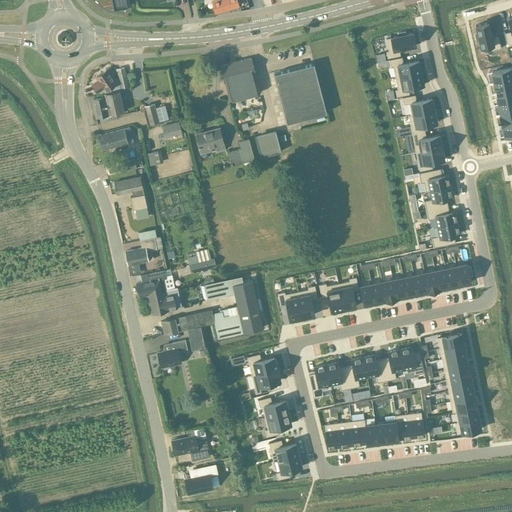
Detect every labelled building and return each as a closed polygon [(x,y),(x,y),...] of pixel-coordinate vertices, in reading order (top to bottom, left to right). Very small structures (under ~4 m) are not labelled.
[(97,0),(98,4),(103,7),(106,8),(110,9),(114,10),(117,11),(121,11),(124,11),(124,6),(128,5),(127,0),(97,0)] [(212,0),(215,13),(239,7),(236,0),(212,0)] [(477,32),(475,33),(477,40),(479,40),(482,52),(495,49),(492,36),(488,22),(476,25),(477,32)] [(398,35),(386,38),(389,50),(386,50),(388,57),(400,55),(399,48),(416,45),(413,32),(406,34),(405,31),(398,33),(398,35)] [(498,35),(492,36),(495,49),(501,47),(498,35)] [(402,56),(389,59),(390,65),(391,66),(393,65),(395,77),(421,72),(419,59),(403,62),(402,56)] [(251,57),(220,66),(229,100),(260,92),(251,57)] [(326,112),(314,63),(274,73),(287,122),(326,112)] [(129,86),(124,67),(116,69),(118,77),(113,78),(107,69),(96,77),(98,80),(92,84),(97,92),(103,88),(105,90),(113,85),(114,89),(129,86)] [(511,67),(492,71),(494,82),(511,78),(511,67)] [(398,88),(395,89),(397,96),(409,93),(408,87),(424,84),(421,72),(395,77),(398,88)] [(511,78),(494,82),(496,93),(511,89),(511,78)] [(111,91),(116,113),(124,111),(124,110),(127,109),(125,97),(121,98),(119,89),(111,91)] [(511,89),(496,93),(498,104),(511,100),(511,89)] [(116,113),(111,91),(104,93),(104,97),(92,100),(96,117),(116,113)] [(415,94),(402,96),(404,104),(408,103),(411,114),(434,109),(432,97),(416,100),(415,94)] [(511,100),(498,104),(500,114),(511,111),(511,100)] [(156,107),(154,103),(144,106),(149,124),(159,121),(169,118),(165,105),(156,107)] [(411,114),(408,114),(412,133),(425,130),(424,124),(437,122),(434,109),(411,114)] [(500,114),(502,125),(511,122),(511,111),(500,114)] [(182,133),(179,121),(162,125),(165,138),(182,133)] [(511,122),(502,125),(505,136),(511,134),(511,122)] [(135,144),(130,127),(98,135),(102,150),(115,146),(116,149),(135,144)] [(225,148),(219,127),(196,133),(200,150),(215,146),(216,151),(225,148)] [(281,151),(275,130),(256,135),(261,156),(281,151)] [(425,130),(412,133),(412,134),(416,150),(416,151),(443,146),(441,139),(440,139),(439,134),(426,136),(425,130)] [(241,148),(244,161),(254,159),(249,138),(239,141),(240,148),(241,148)] [(443,146),(416,151),(420,170),(432,167),(431,161),(444,158),(443,153),(444,153),(443,146)] [(232,165),(244,161),(241,148),(240,148),(228,151),(232,165)] [(160,149),(146,152),(149,164),(163,161),(160,149)] [(136,168),(134,159),(119,163),(121,172),(136,168)] [(440,167),(418,172),(419,175),(420,182),(424,181),(425,191),(426,191),(430,190),(430,189),(450,185),(447,174),(442,175),(440,167)] [(140,176),(115,182),(117,194),(132,190),(133,196),(130,197),(133,209),(135,209),(137,219),(149,216),(147,206),(140,176)] [(427,199),(424,200),(426,209),(448,205),(447,198),(452,197),(450,185),(430,189),(430,190),(426,191),(427,199)] [(448,205),(426,209),(428,219),(429,218),(436,217),(437,225),(438,226),(457,222),(455,210),(449,211),(448,205)] [(437,235),(432,236),(434,246),(455,242),(454,235),(459,234),(457,222),(438,226),(437,225),(435,226),(437,235)] [(125,251),(128,264),(153,259),(152,250),(157,249),(155,237),(140,240),(141,248),(125,251)] [(191,272),(216,265),(214,257),(189,263),(191,272)] [(467,262),(456,265),(460,283),(471,281),(467,262)] [(456,265),(445,267),(449,286),(460,283),(456,265)] [(445,267),(435,269),(439,288),(449,286),(445,267)] [(139,296),(148,294),(160,291),(167,290),(166,289),(164,278),(167,278),(165,269),(140,275),(142,281),(136,283),(139,296)] [(435,269),(424,271),(428,290),(427,290),(428,291),(439,288),(435,269)] [(424,271),(413,274),(417,292),(427,290),(428,290),(424,271)] [(413,274),(403,276),(407,295),(417,292),(413,274)] [(212,309),(161,320),(164,333),(194,327),(194,326),(214,322),(218,338),(263,327),(253,279),(243,282),(242,275),(203,284),(207,298),(234,292),(239,312),(223,316),(222,311),(213,313),(212,309)] [(349,280),(338,282),(343,308),(356,305),(352,290),(359,288),(356,276),(349,277),(349,280)] [(403,276),(392,278),(396,297),(397,297),(407,295),(403,276)] [(392,278),(382,280),(385,299),(385,300),(397,297),(396,297),(392,278)] [(382,280),(371,282),(375,301),(385,299),(382,280)] [(326,282),(319,284),(322,296),(328,295),(331,310),(343,308),(338,282),(326,284),(326,282)] [(371,282),(360,285),(364,303),(375,301),(371,282)] [(308,288),(297,291),(302,316),(314,314),(311,298),(317,297),(315,284),(308,286),(308,288)] [(153,314),(152,312),(168,308),(168,310),(169,310),(169,309),(179,307),(179,306),(178,307),(175,294),(178,293),(177,287),(166,289),(167,290),(160,291),(148,294),(152,314),(153,314)] [(285,291),(278,292),(280,305),(287,303),(290,319),(302,316),(297,291),(285,293),(285,291)] [(187,329),(190,342),(203,339),(200,326),(187,329)] [(461,332),(437,336),(439,348),(464,343),(461,332)] [(163,351),(157,352),(161,367),(181,362),(179,351),(187,349),(185,340),(172,343),(174,348),(163,351)] [(464,343),(439,348),(442,358),(466,353),(464,343)] [(411,346),(399,348),(403,368),(404,373),(413,371),(414,374),(424,372),(419,350),(412,351),(411,346)] [(389,356),(382,358),(387,379),(396,377),(395,370),(403,368),(399,348),(388,351),(389,356)] [(260,352),(247,356),(252,374),(278,367),(276,360),(275,361),(274,355),(261,359),(260,352)] [(374,353),(363,356),(367,375),(376,374),(377,381),(387,379),(382,358),(375,359),(374,353)] [(466,353),(442,358),(444,369),(468,364),(468,363),(466,353)] [(352,364),(345,365),(350,387),(359,385),(358,377),(367,375),(363,356),(351,358),(352,364)] [(338,361),(326,363),(330,383),(331,383),(339,381),(340,389),(350,387),(345,365),(339,366),(338,361)] [(315,371),(308,373),(313,397),(323,395),(331,394),(330,388),(331,388),(331,383),(330,383),(326,363),(314,366),(315,371)] [(468,364),(444,369),(446,379),(471,374),(468,364)] [(278,367),(252,374),(256,392),(269,389),(267,383),(280,380),(279,374),(280,374),(278,367)] [(471,374),(446,379),(448,390),(472,385),(470,375),(471,375),(471,374)] [(472,385),(448,390),(450,400),(475,395),(474,395),(472,385)] [(239,394),(240,400),(250,397),(248,391),(239,394)] [(360,391),(351,393),(353,399),(361,397),(360,391)] [(270,395),(258,399),(260,405),(262,405),(265,416),(288,411),(285,398),(272,402),(270,395)] [(475,395),(450,400),(453,412),(455,411),(477,406),(475,395)] [(477,406),(455,411),(457,421),(479,417),(477,407),(477,406)] [(288,411),(265,416),(268,428),(265,428),(267,435),(280,432),(278,426),(291,423),(288,411)] [(421,411),(408,412),(410,436),(424,434),(421,411)] [(352,419),(351,420),(354,443),(367,442),(365,424),(364,418),(363,412),(351,413),(352,419)] [(408,412),(394,414),(395,420),(397,438),(398,438),(410,436),(408,412)] [(394,414),(384,415),(385,421),(387,440),(398,439),(398,438),(397,438),(395,420),(394,414)] [(374,417),(364,418),(365,424),(367,442),(367,443),(377,441),(375,422),(375,423),(374,417)] [(457,421),(454,421),(457,433),(481,428),(479,417),(457,421)] [(351,420),(338,421),(341,445),(354,443),(351,420)] [(338,421),(325,423),(328,447),(341,445),(338,421)] [(385,421),(375,422),(377,441),(387,440),(385,421)] [(210,456),(204,427),(194,429),(195,435),(171,440),(174,455),(190,451),(192,460),(210,456)] [(281,438),(269,442),(273,460),(278,459),(299,454),(296,441),(283,445),(281,438)] [(281,470),(276,471),(278,478),(290,475),(289,469),(302,466),(299,454),(278,459),(281,470)] [(191,477),(185,478),(188,493),(211,488),(208,474),(217,473),(215,463),(193,468),(194,471),(191,472),(192,477),(191,477)]
